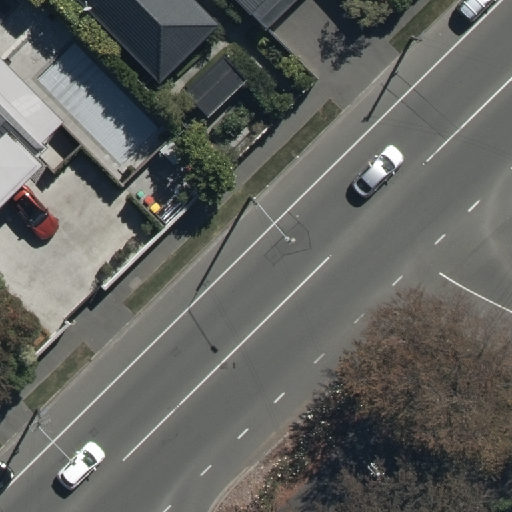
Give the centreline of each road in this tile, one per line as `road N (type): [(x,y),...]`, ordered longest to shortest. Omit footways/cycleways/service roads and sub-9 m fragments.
road 1 (secondary): [(369,220),(74,511)]
road 2 (secondary): [(511,78),(369,220)]
road 3 (residential): [(369,220),(511,316)]
